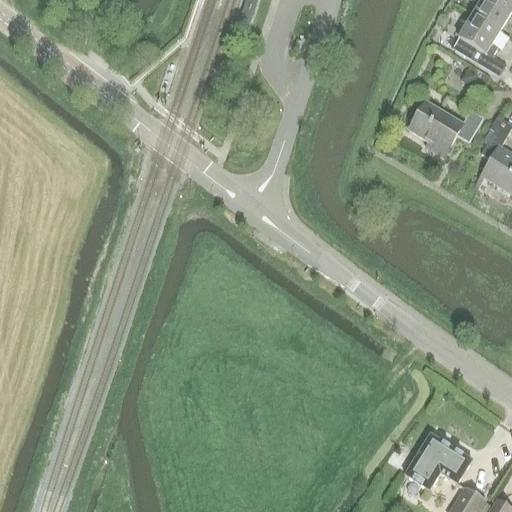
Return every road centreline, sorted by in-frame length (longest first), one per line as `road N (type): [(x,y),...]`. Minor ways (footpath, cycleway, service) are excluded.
road 1 (tertiary): [(363,295),(0,16)]
road 2 (tertiary): [(363,295),(511,401)]
